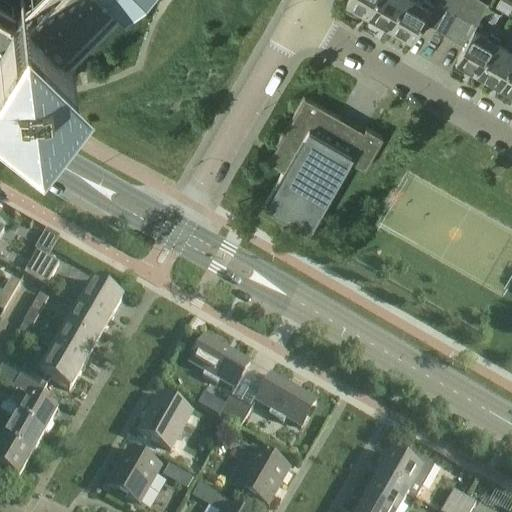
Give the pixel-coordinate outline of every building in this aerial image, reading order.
[(77,25),(78,23),(68,14),(67,15),(52,0),(0,0),(0,51),(14,60),(15,59),(27,71),(31,68),(35,70),(44,55),(45,56),(47,54),(47,53),(68,33),(70,31),(76,24),(77,25)] [(68,14),(78,23),(75,19),(83,12),(84,12),(85,12),(84,11),(95,0),(52,0),(67,15),(68,14)] [(370,14),(377,0),(347,0),(347,1),(370,14)] [(391,26),(406,0),(377,0),(370,14),(391,26)] [(406,0),(391,26),(414,39),(424,21),(433,4),(426,0),(423,0),(423,1),(420,0),(406,0)] [(450,0),(446,7),(456,14),(463,0),(450,0)] [(463,0),(456,14),(467,20),(477,0),(463,0)] [(477,0),(467,20),(477,25),(489,4),(482,0),(477,0)] [(435,27),(446,7),(435,1),(433,4),(424,21),(435,27)] [(456,14),(446,7),(435,27),(444,33),(456,14)] [(467,20),(456,14),(444,33),(456,40),(467,20)] [(499,40),(500,38),(489,31),(488,34),(476,27),(477,25),(467,20),(456,40),(465,45),(457,59),(480,72),(499,40)] [(502,85),(511,67),(511,44),(510,46),(499,40),(480,72),(502,85)] [(511,90),(511,67),(502,85),(511,90)] [(283,170),(264,203),(309,228),(348,160),(363,169),(382,136),(365,127),(363,130),(303,96),(267,161),(283,170)] [(36,254),(31,263),(23,276),(24,277),(35,283),(48,260),(36,254)] [(45,289),(58,266),(48,260),(35,283),(45,289)] [(2,295),(11,301),(19,285),(10,280),(2,295)] [(121,302),(91,285),(77,309),(107,326),(121,302)] [(0,298),(0,312),(3,314),(11,301),(2,295),(0,298)] [(48,301),(39,296),(30,312),(39,317),(40,316),(45,318),(47,315),(42,312),(48,301)] [(107,326),(77,309),(64,332),(94,349),(107,326)] [(22,326),(31,331),(39,317),(30,312),(22,326)] [(94,349),(64,332),(51,355),(81,372),(94,349)] [(188,367),(203,376),(201,379),(216,388),(218,385),(234,394),(250,366),(204,340),(188,367)] [(81,372),(51,355),(39,376),(25,368),(18,380),(43,394),(50,382),(69,393),(81,372)] [(284,423),(300,432),(316,404),(270,378),(254,405),(270,414),(268,417),(283,426),(284,423)] [(43,394),(18,380),(12,390),(26,398),(18,411),(3,406),(0,411),(0,413),(13,420),(12,422),(13,422),(14,421),(43,438),(57,415),(38,404),(43,394)] [(171,454),(193,417),(158,397),(137,435),(171,454)] [(228,426),(240,406),(229,400),(217,420),(228,426)] [(240,406),(228,426),(239,433),(251,412),(240,406)] [(13,422),(12,422),(5,434),(0,432),(0,445),(0,444),(30,461),(43,438),(14,421),(13,422)] [(0,445),(0,472),(17,483),(30,461),(0,444),(0,445)] [(140,508),(161,471),(127,452),(106,489),(140,508)] [(289,472),(255,453),(240,479),(234,475),(227,487),(228,487),(238,493),(268,510),(289,472)] [(408,497),(415,502),(433,470),(407,455),(407,456),(403,464),(390,457),(376,480),(407,498),(408,497)] [(364,502),(380,511),(399,511),(407,498),(376,480),(364,502)] [(199,486),(191,499),(208,509),(213,511),(220,511),(223,507),(225,508),(228,503),(199,486)] [(223,489),(221,493),(234,501),(238,493),(228,487),(223,489)] [(441,511),(456,511),(464,499),(452,492),(441,511)] [(464,499),(456,511),(471,511),(475,505),(464,499)] [(358,511),(380,511),(364,502),(358,511)]
